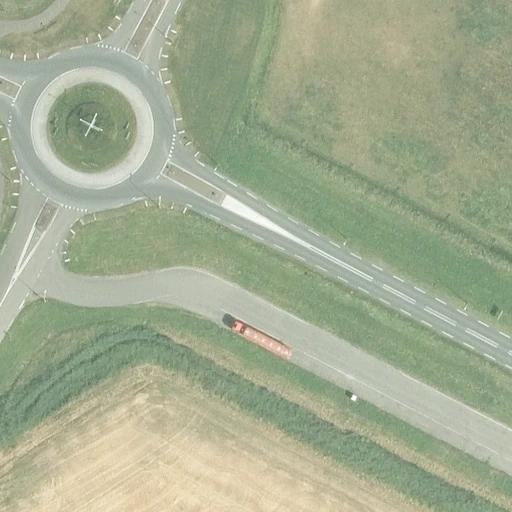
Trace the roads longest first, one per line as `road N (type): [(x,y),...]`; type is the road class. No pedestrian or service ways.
road 1 (secondary): [(511,355),(154,169)]
road 2 (unclassified): [(0,305),(61,194)]
road 3 (secondary): [(154,169),(164,121),(157,98),(123,67)]
